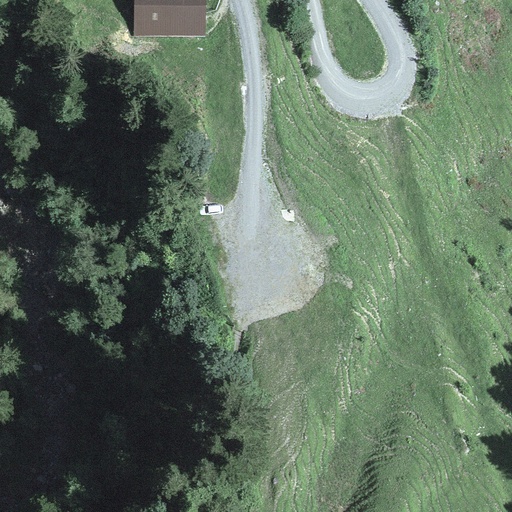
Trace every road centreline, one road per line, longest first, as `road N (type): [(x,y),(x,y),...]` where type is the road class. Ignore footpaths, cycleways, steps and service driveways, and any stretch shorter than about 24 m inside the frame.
road 1 (track): [(245,323),(255,75),(234,0)]
road 2 (track): [(304,0),(328,79),(344,99),(366,105),(384,99),(401,66),(394,32),(371,0)]
